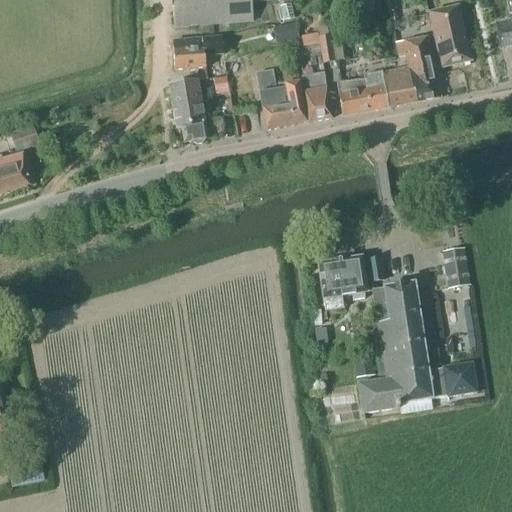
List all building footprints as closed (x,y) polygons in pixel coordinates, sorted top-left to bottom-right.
[(251,4),(271,2),(270,0),(169,0),(173,30),(252,23),(251,4)] [(440,69),(470,63),(457,9),(427,16),(433,42),(437,56),(440,69)] [(511,22),(509,23),(494,26),(499,52),(511,49),(511,22)] [(272,31),(276,46),(299,41),(295,26),(272,31)] [(319,45),(318,42),(317,36),(301,39),(302,48),(319,45)] [(174,73),(205,71),(204,59),(224,57),(222,38),(201,40),(172,43),(174,73)] [(433,42),(426,44),(425,39),(416,41),(395,45),(398,60),(404,58),(407,70),(416,104),(439,100),(429,58),(437,56),(433,42)] [(323,68),(334,66),(329,40),(318,42),(319,45),(323,68)] [(380,75),(388,110),(416,104),(407,70),(380,75)] [(205,74),(187,77),(188,85),(196,83),(206,81),(205,74)] [(291,126),(305,123),(298,84),(283,86),(284,90),(274,92),(271,74),(256,76),(259,95),(258,95),(265,132),(291,128),(291,126)] [(308,124),(330,120),(322,75),(299,79),(308,124)] [(363,78),(364,83),(370,112),(388,110),(380,75),(363,78)] [(214,92),(228,90),(226,79),(212,81),(214,92)] [(202,142),(206,141),(196,83),(188,85),(167,88),(175,131),(180,130),(183,145),(192,144),(195,146),(201,145),(202,142)] [(341,118),(370,112),(364,83),(336,86),(341,118)] [(15,155),(38,148),(32,129),(9,136),(15,155)] [(21,157),(16,158),(15,155),(13,154),(1,157),(0,160),(1,162),(0,162),(9,194),(29,188),(21,157)] [(0,162),(1,162),(0,160),(0,159),(0,196),(9,194),(0,162)] [(469,282),(464,250),(440,253),(445,285),(469,282)] [(340,298),(366,295),(365,287),(360,259),(316,266),(321,301),(322,301),(323,310),(324,312),(325,312),(342,310),(340,298)] [(471,366),(426,373),(413,285),(382,290),(382,291),(371,292),(376,325),(371,326),(380,383),(356,387),(361,416),(398,410),(398,407),(475,395),(471,366)] [(312,311),(314,328),(322,327),(321,322),(326,321),(325,312),(324,312),(323,310),(312,311)] [(327,345),(326,330),(315,331),(317,346),(327,345)] [(353,360),(356,381),(373,378),(370,358),(353,360)] [(0,452),(9,450),(6,437),(0,438),(0,435),(0,417),(2,417),(0,406),(0,452)] [(44,483),(38,454),(5,461),(11,490),(44,483)]
